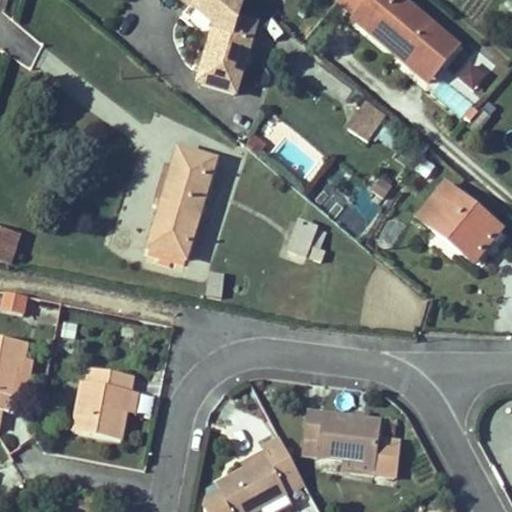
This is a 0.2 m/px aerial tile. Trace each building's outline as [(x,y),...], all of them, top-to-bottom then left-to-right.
[(235,0),(183,0),(216,28),(220,15),(239,20),(243,6),(235,0)] [(371,0),(354,20),(416,73),(422,66),(434,77),(459,47),(403,0),(371,0)] [(236,95),(257,26),(239,20),(220,15),(216,28),(200,83),(236,95)] [(305,55),(295,68),(341,102),(351,88),(305,55)] [(477,90),(489,75),(471,61),(459,75),(477,90)] [(428,84),(434,77),(422,66),(416,73),(428,84)] [(482,91),(456,81),(459,73),(443,67),(429,103),(471,119),(482,91)] [(373,135),(382,123),(361,108),(352,120),(373,135)] [(482,110),(468,126),(476,133),(489,118),(482,110)] [(186,261),(216,163),(180,151),(149,250),(186,261)] [(320,185),(338,202),(356,183),(338,166),(320,185)] [(474,264),(502,231),(446,185),(418,219),(474,264)] [(288,250),(307,258),(312,248),(318,230),(300,223),(288,250)] [(0,261),(11,265),(20,236),(0,230),(0,261)] [(325,253),(312,248),(307,258),(321,264),(325,253)] [(209,271),(205,296),(221,299),(225,274),(209,271)] [(0,303),(0,310),(25,317),(30,297),(3,291),(0,303)] [(63,324),(61,349),(72,350),(75,326),(63,324)] [(18,374),(22,375),(25,362),(29,345),(0,339),(0,410),(2,411),(15,414),(18,398),(13,397),(18,374)] [(18,374),(13,397),(18,398),(26,399),(33,363),(25,362),(22,375),(18,374)] [(83,383),(73,433),(121,443),(126,414),(122,413),(125,393),(131,394),(134,378),(90,370),(87,385),(83,383)] [(125,393),(122,413),(126,414),(134,416),(138,395),(131,394),(125,393)] [(140,396),(137,416),(150,418),(153,397),(140,396)] [(302,456),(343,462),(376,466),(379,442),(381,423),(308,414),(302,456)] [(258,511),(287,496),(280,485),(298,476),(280,440),(261,450),(264,455),(266,459),(244,471),(214,487),(218,495),(205,503),(202,511),(258,511)] [(399,444),(379,442),(376,466),(343,462),(341,473),(394,480),(399,444)] [(242,467),(244,471),(266,459),(264,455),(242,467)] [(280,485),(287,496),(305,486),(298,476),(280,485)]
